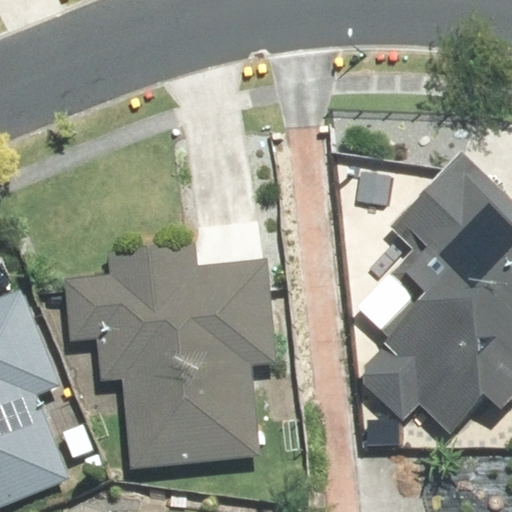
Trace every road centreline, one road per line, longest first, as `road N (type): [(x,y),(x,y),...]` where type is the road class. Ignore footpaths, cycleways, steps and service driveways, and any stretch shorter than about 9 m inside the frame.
road 1 (residential): [(0,82),(164,15),(339,0)]
road 2 (residential): [(391,0),(511,12)]
